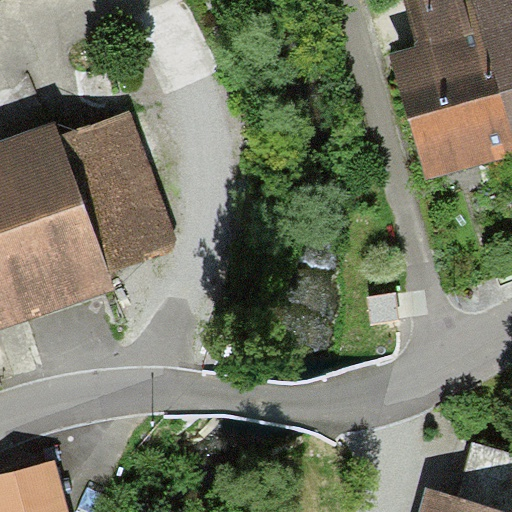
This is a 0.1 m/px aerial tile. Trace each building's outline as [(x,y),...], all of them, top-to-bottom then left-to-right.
[(400,0),(416,53),(390,60),(427,186),(511,160),(511,121),(475,0),(400,0)] [(511,0),(475,0),(511,121),(511,0)] [(0,333),(117,293),(110,275),(181,250),(132,114),(65,137),(59,120),(0,141),(0,333)] [(511,511),(511,451),(470,440),(454,498),(424,490),(417,511),(511,511)] [(67,511),(53,461),(0,476),(0,511),(67,511)]
